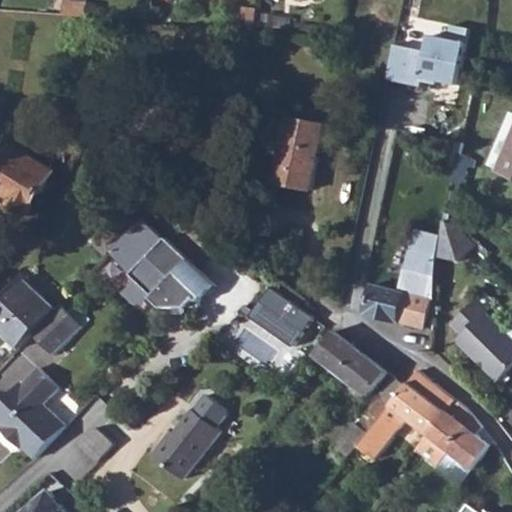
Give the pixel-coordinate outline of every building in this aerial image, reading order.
[(64,0),(64,12),(85,14),(86,0),(64,0)] [(245,8),(243,25),(256,26),(258,9),(245,8)] [(461,87),(471,46),(432,37),(428,53),(404,47),(397,77),(424,83),(425,79),(461,87)] [(511,111),(510,111),(488,164),(511,173),(511,111)] [(288,118),(275,183),(314,191),(328,126),(288,118)] [(14,145),(0,167),(0,191),(13,199),(9,204),(28,216),(56,173),(14,145)] [(460,154),(456,184),(467,186),(471,169),(474,167),(476,161),(460,154)] [(147,221),(115,255),(156,296),(154,298),(165,308),(177,308),(190,308),(202,309),(201,303),(205,299),(207,300),(220,287),(147,221)] [(441,255),(464,266),(481,253),(454,224),(449,223),(445,222),(445,224),(443,238),(441,255)] [(97,247),(108,257),(129,235),(117,225),(97,247)] [(371,284),(364,315),(428,329),(435,300),(437,300),(439,287),(408,278),(411,268),(381,260),(376,286),(371,284)] [(0,306),(0,330),(20,349),(34,334),(57,310),(24,280),(0,306)] [(255,299),(245,312),(295,350),(318,319),(277,289),(264,306),(255,299)] [(479,299),(454,324),(464,335),(458,341),(500,381),(511,369),(511,337),(488,313),(489,309),(479,299)] [(57,310),(34,334),(56,356),(84,327),(62,305),(57,310)] [(327,344),(319,356),(372,396),(391,373),(337,333),(327,344)] [(0,423),(6,429),(4,431),(19,445),(21,444),(24,439),(29,443),(25,447),(38,459),(69,426),(46,405),(61,390),(52,381),(41,370),(26,386),(24,383),(0,408),(0,423)] [(409,387),(375,429),(387,437),(394,428),(407,437),(416,425),(430,435),(459,400),(421,372),(409,387)] [(396,377),(362,420),(375,429),(409,387),(396,377)] [(210,394),(198,410),(220,427),(229,414),(229,408),(210,394)] [(430,435),(418,450),(440,466),(452,452),(477,470),(495,444),(473,427),(478,419),(466,405),(459,400),(430,435)] [(174,433),(159,455),(189,477),(223,431),(220,427),(198,410),(178,434),(174,433)] [(355,424),(335,448),(349,459),(370,436),(355,424)] [(98,426),(81,443),(100,462),(118,444),(98,426)] [(75,511),(54,488),(26,511),(75,511)]
